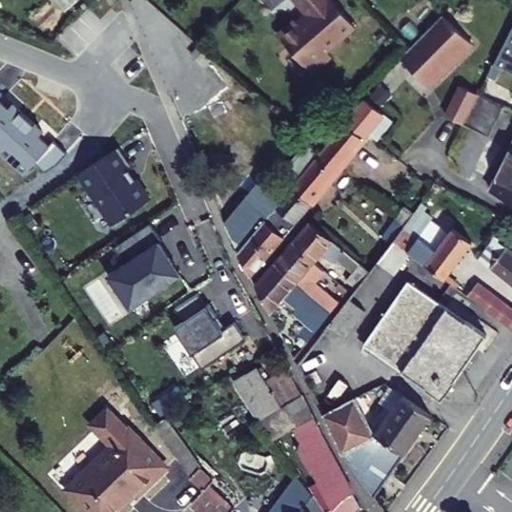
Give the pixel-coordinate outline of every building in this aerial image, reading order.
[(333,0),(297,0),(306,11),(295,19),(293,16),(276,30),(307,70),(328,54),(324,49),(354,26),(333,0)] [(466,15),(452,0),(422,0),(393,25),(419,55),(466,15)] [(204,25),(188,12),(181,19),(197,32),(204,25)] [(511,30),(500,23),(484,51),(500,59),(511,36),(511,30)] [(478,119),(493,90),(469,77),(452,106),(478,119)] [(311,131),(323,122),(287,89),(277,99),(311,131)] [(370,99),(297,187),(315,202),(388,113),(370,99)] [(118,171),(107,155),(68,182),(100,232),(137,207),(115,174),(118,171)] [(288,198),(277,212),(294,227),(306,213),(288,198)] [(404,207),(381,237),(389,244),(411,214),(404,207)] [(271,219),(243,251),(253,278),(289,235),(271,219)] [(313,220),(292,245),(310,261),(320,249),(359,282),(370,269),(313,220)] [(449,224),(421,265),(446,282),(474,242),(449,224)] [(98,282),(119,314),(169,281),(148,250),(152,247),(140,229),(103,254),(114,271),(98,282)] [(292,245),(273,268),(291,284),(310,261),(292,245)] [(492,269),(511,283),(511,251),(504,246),(492,269)] [(273,268),(256,288),(269,316),(291,284),(273,268)] [(411,279),(368,341),(444,397),(489,334),(411,279)] [(307,284),(299,291),(330,317),(337,309),(307,284)] [(299,291),(293,298),(323,325),(330,317),(299,291)] [(196,314),(187,301),(165,317),(173,329),(164,335),(192,376),(236,347),(224,330),(212,338),(205,327),(208,325),(199,312),(196,314)] [(397,388),(372,425),(375,430),(343,450),(376,497),(427,412),(397,388)] [(355,391),(321,409),(343,450),(375,430),(372,425),(355,391)] [(132,398),(113,415),(134,440),(88,479),(116,511),(121,511),(153,485),(158,490),(186,466),(132,398)] [(309,425),(287,439),(328,507),(324,511),(354,511),(362,503),(330,444),(323,448),(309,425)] [(224,511),(237,511),(245,501),(230,485),(213,501),(224,511)] [(241,511),(249,505),(245,501),(237,511),(241,511)]
